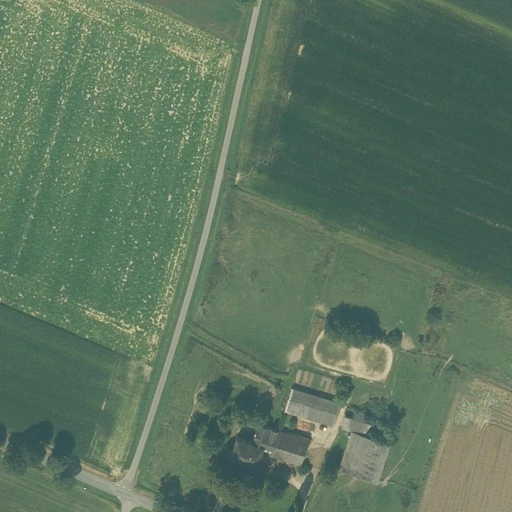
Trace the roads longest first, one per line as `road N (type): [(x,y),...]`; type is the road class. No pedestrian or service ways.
road 1 (unclassified): [(258,0),(216,189),(129,494)]
road 2 (secondary): [(129,494),(0,438)]
